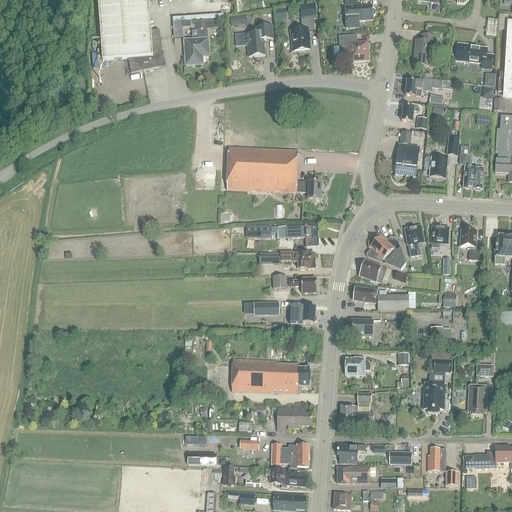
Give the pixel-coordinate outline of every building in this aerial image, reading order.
[(160,40),(152,41),(151,32),(148,0),(98,0),(103,62),(128,60),(131,75),(159,69),(157,57),(163,56),(160,40)] [(357,2),(345,2),(345,15),(346,29),(359,29),(359,22),(373,21),(373,18),(374,18),(375,16),(375,12),(373,10),(372,11),(372,7),(357,8),(357,2)] [(223,6),(224,15),(236,14),(235,5),(223,6)] [(315,5),(299,7),(301,21),(313,20),(313,21),(317,21),(315,5)] [(239,18),(230,19),(231,27),(239,27),(239,18)] [(488,19),(488,36),(498,36),(498,19),(488,19)] [(313,21),(313,20),(301,21),(302,30),(291,32),(292,39),(294,53),(309,51),(307,33),(314,32),(313,21)] [(197,22),(197,31),(218,30),(217,21),(197,22)] [(498,94),(505,95),(505,100),(511,99),(511,26),(509,26),(507,62),(503,61),(503,75),(499,74),(498,94)] [(247,45),(249,58),(264,57),(263,41),(273,41),(272,27),(256,29),(257,35),(247,36),(247,37),(244,37),(244,46),(247,45)] [(159,32),(151,32),(152,41),(160,40),(159,32)] [(357,44),(357,36),(338,38),(339,48),(334,48),(334,57),(340,56),(340,57),(349,56),(350,63),(369,62),(368,43),(357,44)] [(435,37),(422,36),(422,43),(416,42),(413,66),(429,68),(432,45),(435,45),(435,37)] [(209,57),(208,40),(184,42),(186,67),(203,66),(202,57),(209,57)] [(482,71),(491,72),(493,57),(487,56),(487,50),(466,48),(467,46),(458,45),(456,63),(482,66),(482,71)] [(495,88),(497,75),(487,74),(485,87),(495,88)] [(454,84),(433,81),(423,80),(423,83),(417,83),(407,82),(405,97),(416,98),(417,91),(432,93),(432,89),(453,92),(454,84)] [(482,99),(492,101),(494,91),(484,89),(482,99)] [(430,97),(429,105),(439,106),(439,108),(445,109),(445,106),(441,106),(442,105),(445,105),(446,99),(442,99),(442,98),(430,97)] [(494,112),(502,113),(503,101),(494,101),(494,112)] [(413,109),(403,108),(401,123),(412,124),(413,113),(419,114),(419,109),(413,108),(413,109)] [(433,108),(432,118),(441,120),(443,110),(433,108)] [(511,118),(501,118),(500,131),(497,131),(495,154),(498,154),(498,162),(496,162),(495,176),(509,177),(509,184),(511,184),(511,118)] [(417,119),(416,130),(426,131),(428,120),(417,119)] [(401,133),(400,144),(410,146),(412,134),(401,133)] [(459,141),(448,140),(447,157),(457,158),(459,141)] [(482,192),(484,170),(470,169),(471,164),(469,164),(470,148),(461,147),(459,166),(465,167),(463,190),(482,192)] [(419,149),(407,148),(406,155),(397,154),(395,176),(416,178),(419,149)] [(309,184),(297,184),(298,153),(228,150),(226,192),(296,195),(308,195),(308,202),(321,202),(321,184),(309,184)] [(448,161),(432,159),(429,179),(445,181),(448,161)] [(319,248),(317,226),(305,227),(305,228),(286,229),(287,241),(306,239),(306,249),(319,248)] [(409,252),(410,257),(419,255),(418,250),(419,250),(418,245),(424,244),(421,231),(421,228),(420,228),(420,229),(405,231),(408,247),(409,252)] [(277,230),(277,241),(286,241),(286,229),(277,230)] [(448,230),(434,229),(432,230),(431,245),(432,245),(432,249),(439,250),(440,245),(447,246),(448,230)] [(467,231),(464,230),(461,232),(460,249),(467,249),(467,251),(469,251),(469,262),(481,263),(482,252),(475,251),(476,234),(475,233),(468,232),(467,231)] [(396,239),(390,239),(386,243),(381,238),(379,238),(376,241),(376,242),(371,248),(371,250),(366,256),(367,259),(400,273),(406,266),(396,239)] [(495,259),(495,266),(505,267),(505,259),(511,259),(511,238),(496,238),(495,259)] [(294,256),(294,254),(281,254),(281,263),(294,263),(294,264),(298,264),(298,271),(307,271),(316,271),(315,256),(294,256)] [(443,276),(450,277),(451,261),(443,260),(443,276)] [(365,263),(360,278),(382,286),(383,280),(387,270),(365,263)] [(394,281),(406,285),(409,277),(397,273),(394,281)] [(273,278),(273,291),(287,290),(287,277),(273,278)] [(317,295),(316,280),(301,280),(301,282),(289,282),(289,288),(301,288),(302,295),(317,295)] [(378,298),(378,304),(376,303),(378,292),(355,289),(353,303),(376,306),(378,306),(378,313),(409,313),(409,298),(378,298)] [(456,296),(444,295),(443,309),(455,310),(456,296)] [(254,305),(254,317),(279,317),(279,304),(254,305)] [(314,326),(316,308),(291,307),(290,326),(301,327),(301,325),(314,326)] [(501,326),(511,326),(511,313),(501,314),(501,326)] [(351,339),(373,339),(373,323),(352,322),(351,339)] [(443,329),(431,329),(430,342),(450,342),(450,331),(443,331),(443,329)] [(397,355),(398,368),(409,367),(408,355),(397,355)] [(470,359),(461,358),(460,366),(469,366),(470,359)] [(361,361),(361,360),(354,360),(354,361),(346,361),(346,378),(365,378),(365,372),(370,372),(370,365),(365,365),(365,361),(361,361)] [(299,389),(311,389),(311,370),(298,369),(298,366),(278,365),(278,362),(232,361),(231,393),(298,395),(299,389)] [(452,376),(452,363),(432,361),(431,374),(428,385),(424,385),(423,411),(428,411),(427,415),(439,416),(439,412),(443,412),(445,375),(452,376)] [(494,367),(477,366),(476,378),(493,379),(494,367)] [(409,389),(409,381),(401,381),(401,384),(397,384),(398,389),(409,389)] [(487,388),(470,387),(468,414),(471,414),(471,418),(483,418),(483,415),(486,415),(487,388)] [(371,404),(371,396),(357,396),(357,404),(357,408),(352,408),(341,407),(340,422),(349,422),(349,425),(373,425),(373,415),(370,415),(370,404),(371,404)] [(266,407),(251,407),(251,423),(253,423),(254,411),(266,412),(266,407)] [(306,409),(278,409),(277,433),(287,433),(287,430),(299,430),(299,428),(312,428),(312,415),(306,415),(306,409)] [(240,424),(240,432),(252,431),(252,423),(240,424)] [(240,451),(259,452),(259,443),(240,442),(240,451)] [(365,448),(338,446),(337,457),(340,458),(340,465),(357,466),(357,453),(365,454),(365,448)] [(288,450),(281,450),(281,447),(272,447),(272,467),(281,467),(281,466),(290,466),(290,471),(297,471),(297,469),(308,469),(309,447),(297,447),(289,447),(288,450)] [(511,451),(510,451),(509,448),(495,448),(495,454),(487,454),(487,456),(476,457),(476,471),(496,470),(496,465),(510,464),(511,471),(511,451)] [(428,457),(427,474),(446,474),(446,451),(430,451),(430,457),(428,457)] [(411,455),(391,455),(391,466),(411,466),(411,455)] [(196,467),(216,467),(216,456),(188,456),(187,467),(196,467)] [(222,487),(235,487),(235,478),(234,478),(234,469),(223,468),(222,487)] [(337,470),(337,486),(349,486),(348,485),(370,485),(370,468),(350,468),(350,470),(337,470)] [(288,473),(271,472),(270,486),(282,487),(281,490),(287,491),(287,488),(305,489),(307,474),(288,473)] [(446,474),(445,488),(457,488),(457,474),(446,474)] [(466,479),(466,491),(476,491),(476,479),(466,479)] [(396,491),(396,480),(381,480),(381,491),(396,491)] [(255,495),(241,494),(240,506),(254,507),(255,495)] [(205,511),(215,511),(217,496),(207,495),(205,511)] [(293,511),(304,511),(305,498),(274,496),(273,511),(293,511)] [(334,511),(344,511),(350,511),(351,496),(334,496),(334,511)]
